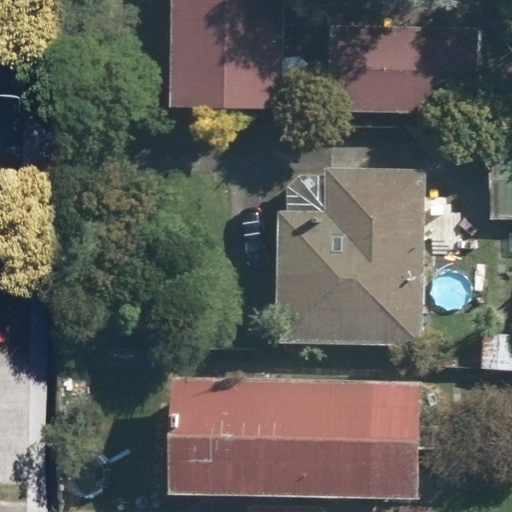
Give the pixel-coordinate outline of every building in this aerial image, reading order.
[(286,112),(286,0),(175,0),(175,112),(286,112)] [(482,115),(484,28),(333,25),(332,113),(482,115)] [(511,218),(511,142),(496,142),(495,219),(511,218)] [(279,343),(426,348),(432,173),(329,169),(328,215),(284,213),(279,343)] [(423,500),(424,382),(176,379),(175,496),(423,500)]
